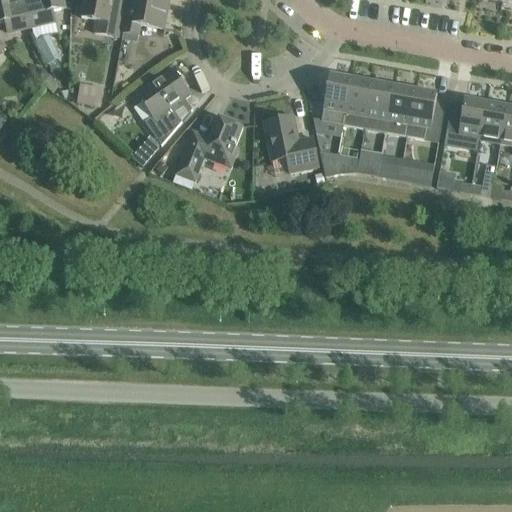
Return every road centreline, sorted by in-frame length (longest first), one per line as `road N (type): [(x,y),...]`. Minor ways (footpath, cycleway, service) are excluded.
road 1 (primary): [(511,362),(0,343)]
road 2 (unclassified): [(511,401),(0,387)]
road 3 (unclassified): [(345,36),(305,83),(270,94),(225,92),(204,78),(190,22),(194,0)]
road 4 (residential): [(345,36),(511,65)]
